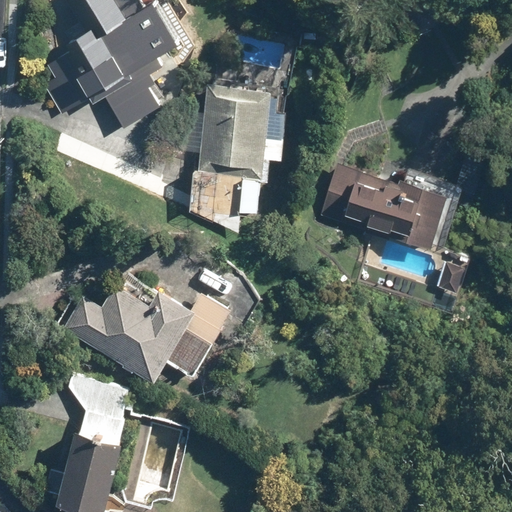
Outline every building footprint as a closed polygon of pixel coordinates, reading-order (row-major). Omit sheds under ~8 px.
[(40,68),(64,109),(107,85),(123,113),(153,96),(136,68),(144,63),(136,50),(158,37),(139,5),(134,8),(129,0),(69,0),(91,38),(40,68)] [(217,208),(216,216),(243,218),(243,210),(263,212),(266,174),(276,175),(278,155),(289,156),(294,104),(283,103),(284,87),(207,80),(196,206),(217,208)] [(437,250),(457,184),(407,169),(405,177),(338,157),(321,215),(437,250)] [(89,291),(70,320),(158,376),(169,359),(196,376),(238,309),(180,272),(170,288),(164,284),(154,299),(124,280),(109,303),(89,291)] [(72,511),(112,511),(111,511),(134,384),(74,370),(72,385),(87,403),(74,471),(52,467),(48,487),(64,490),(62,502),(74,504),(72,511)]
